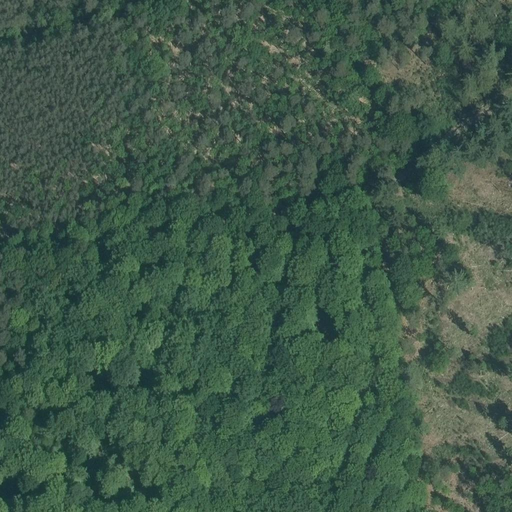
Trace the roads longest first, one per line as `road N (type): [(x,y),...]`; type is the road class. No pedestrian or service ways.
road 1 (track): [(511,95),(391,189),(0,253)]
road 2 (track): [(391,189),(437,511)]
